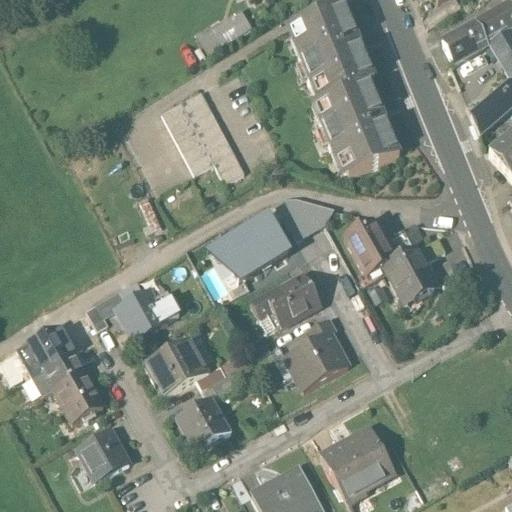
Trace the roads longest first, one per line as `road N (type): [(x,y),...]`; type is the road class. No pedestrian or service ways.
road 1 (residential): [(391,380),(183,491),(99,350)]
road 2 (tertiary): [(511,295),(387,0)]
road 3 (residential): [(320,254),(391,380)]
road 4 (residential): [(511,312),(391,380)]
